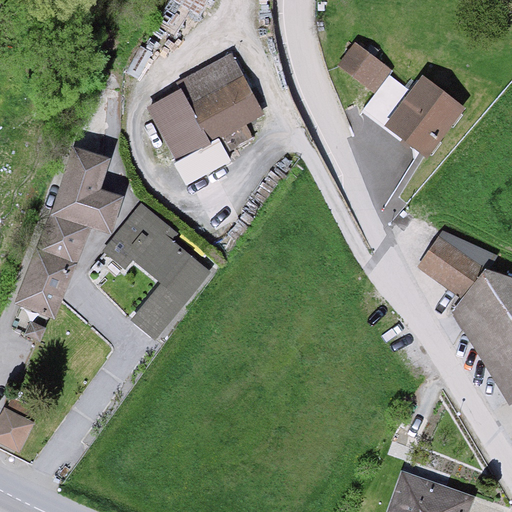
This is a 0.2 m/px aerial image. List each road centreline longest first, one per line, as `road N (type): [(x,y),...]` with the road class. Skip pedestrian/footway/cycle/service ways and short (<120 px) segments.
road 1 (unclassified): [(511,493),(392,284),(307,76),(295,0)]
road 2 (unknown): [(157,312),(25,509)]
